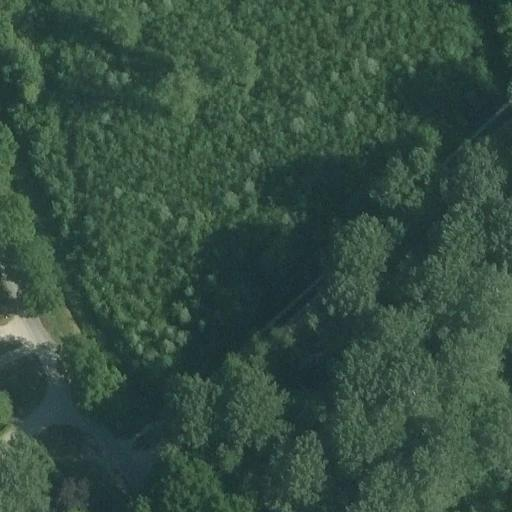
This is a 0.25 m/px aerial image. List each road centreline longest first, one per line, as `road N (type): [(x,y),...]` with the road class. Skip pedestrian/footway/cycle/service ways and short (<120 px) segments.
road 1 (track): [(131,470),(511,124)]
road 2 (tertiary): [(167,511),(96,431),(28,323),(0,255)]
